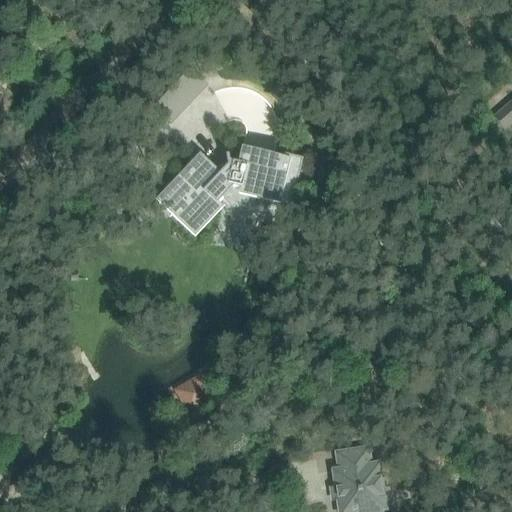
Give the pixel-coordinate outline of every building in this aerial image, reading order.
[(189,69),(179,80),(197,98),(207,87),(189,69)] [(511,100),(492,118),(504,132),(511,124),(511,100)] [(291,211),(303,159),(284,154),(282,164),(242,155),(243,149),(242,149),(238,164),(230,162),(229,156),(227,156),(228,165),(221,174),(200,154),(199,156),(207,163),(198,173),(195,169),(174,192),(185,201),(176,211),(177,212),(181,208),(198,224),(205,217),(206,217),(234,188),(242,190),(243,185),(265,189),(262,203),(291,211)] [(198,379),(177,391),(189,412),(210,400),(198,379)] [(371,450),(340,454),(343,471),(337,472),(341,511),(375,511),(387,510),(386,505),(391,505),(389,490),(384,491),(381,466),(373,467),(371,450)]
